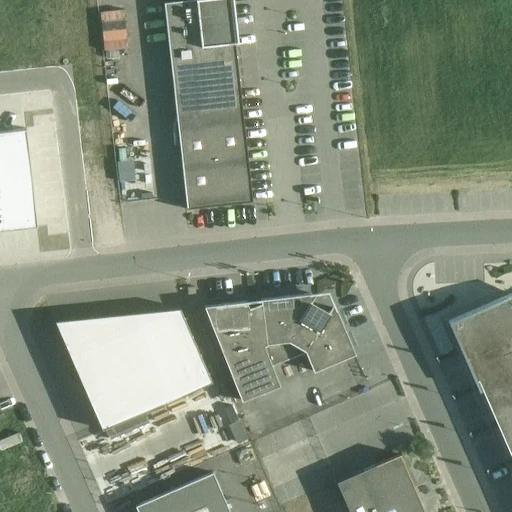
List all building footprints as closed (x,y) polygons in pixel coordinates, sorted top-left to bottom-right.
[(186,0),(163,3),(186,209),(252,202),(239,89),(229,0),(186,0)] [(102,22),(103,31),(122,29),(121,20),(102,22)] [(103,59),(126,56),(123,34),(100,37),(103,59)] [(109,113),(122,114),(123,89),(110,89),(109,113)] [(0,230),(36,226),(25,128),(0,131),(0,230)] [(310,302),(309,293),(260,299),(260,302),(248,307),(245,300),(203,306),(241,400),(279,385),(271,366),(305,352),(313,371),(354,353),(335,308),(327,312),(310,302)] [(511,300),(506,295),(448,321),(474,381),(477,380),(511,459),(511,300)] [(179,308),(135,312),(173,398),(211,381),(179,308)] [(173,398),(135,312),(54,321),(101,429),(173,398)] [(188,407),(191,419),(204,416),(201,404),(188,407)] [(215,458),(235,452),(232,442),(212,448),(215,458)] [(348,511),(424,511),(399,454),(336,481),(348,511)] [(137,511),(229,511),(212,471),(134,505),(137,511)]
